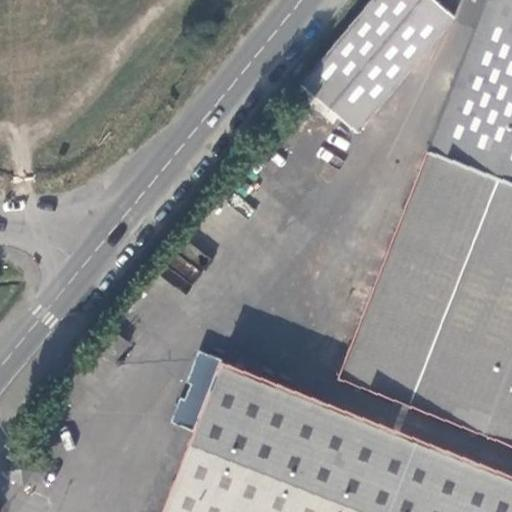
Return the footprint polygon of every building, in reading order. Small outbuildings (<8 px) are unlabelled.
[(372,0),(300,86),(357,134),(455,17),(433,0),(372,0)] [(511,0),(489,0),(430,152),(349,358),(341,378),(448,420),(511,445),(511,0)] [(118,333),(102,353),(114,363),(129,343),(118,333)] [(219,363),(295,393),(292,386),(198,350),(186,381),(190,383),(184,399),(179,397),(169,421),(193,431),(219,363)] [(219,363),(193,431),(160,511),(511,511),(511,477),(295,393),(219,363)] [(23,485),(30,477),(16,466),(24,456),(20,453),(6,471),(23,485)] [(30,477),(38,467),(24,456),(16,466),(30,477)]
